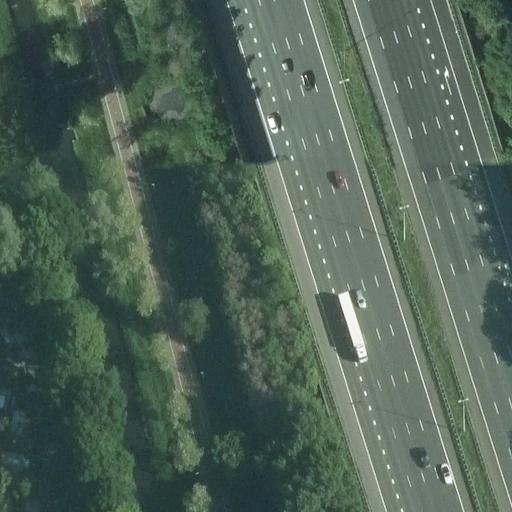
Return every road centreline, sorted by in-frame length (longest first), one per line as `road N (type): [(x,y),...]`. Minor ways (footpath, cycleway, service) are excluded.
road 1 (motorway): [(273,0),(433,511)]
road 2 (motorway): [(511,407),(385,0)]
